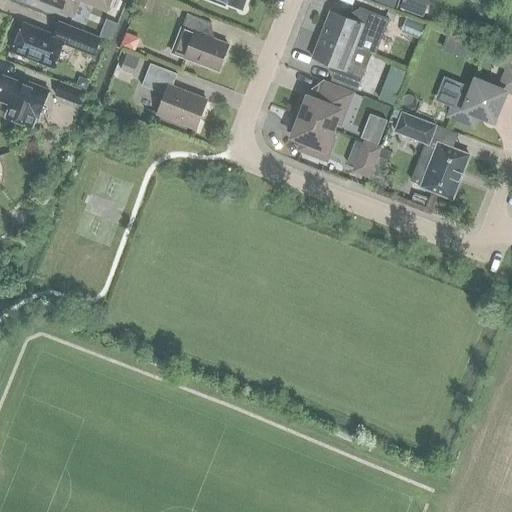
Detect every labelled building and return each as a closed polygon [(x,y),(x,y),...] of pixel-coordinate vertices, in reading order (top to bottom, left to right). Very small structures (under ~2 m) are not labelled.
[(38,0),(59,8),(58,11),(73,16),(78,0),(79,0),(106,10),(110,0),(38,0)] [(225,3),(241,9),(244,0),(211,0),(224,5),(225,3)] [(423,17),(428,0),(402,0),(399,9),(423,17)] [(370,53),(374,55),(388,19),(358,7),(353,21),(329,11),(320,34),(353,47),(370,53)] [(217,70),(228,44),(205,36),(210,22),(187,13),(171,53),(217,70)] [(425,25),(405,17),(400,32),(419,39),(425,25)] [(93,55),(99,38),(58,21),(52,35),(23,23),(12,51),(53,67),(62,43),(93,55)] [(370,53),(353,47),(320,34),(311,57),(335,67),(330,80),(356,90),(370,53)] [(126,52),(120,70),(132,75),(139,57),(126,52)] [(206,100),(171,87),(177,74),(150,63),(141,85),(164,94),(157,113),(195,128),(206,100)] [(511,66),(507,64),(497,89),(511,95),(511,66)] [(391,66),(387,74),(402,80),(406,72),(391,66)] [(48,90),(19,78),(18,81),(3,75),(0,82),(0,100),(9,104),(5,116),(32,126),(35,117),(37,118),(48,90)] [(502,93),(476,82),(470,98),(460,94),(463,88),(445,81),(438,98),(455,104),(451,114),(472,122),(476,112),(491,119),(502,93)] [(86,91),(61,82),(55,96),(80,106),(86,91)] [(301,100),(295,114),(332,129),(334,123),(339,125),(351,92),(325,82),(317,101),(307,97),(305,102),(301,100)] [(429,146),(437,126),(401,112),(393,133),(429,146)] [(332,129),(295,114),(289,130),(293,132),(291,137),(301,141),(299,149),(325,159),(333,138),(329,136),(332,129)] [(363,129),(360,139),(377,146),(380,136),(363,129)] [(451,199),(469,155),(437,142),(420,186),(451,199)] [(367,175),(378,149),(364,143),(354,170),(367,175)]
